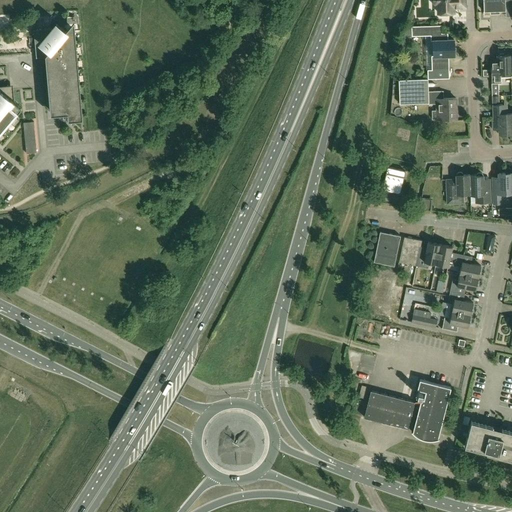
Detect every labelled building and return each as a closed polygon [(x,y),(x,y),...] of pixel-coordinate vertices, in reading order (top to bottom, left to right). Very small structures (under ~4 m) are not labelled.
[(465,7),(464,0),(432,0),(432,2),(435,5),(438,5),(438,13),(440,13),(441,15),(446,14),(447,13),(453,13),(453,8),(465,7)] [(505,8),(504,0),(482,0),(483,12),(505,11),(505,8)] [(52,28),(33,30),(34,35),(34,42),(35,53),(36,57),(45,56),(50,114),(67,113),(68,120),(82,118),(75,30),(65,31),(55,23),(52,28)] [(447,33),(441,33),(441,25),(411,26),(411,36),(430,35),(431,41),(432,41),(433,56),(431,56),(431,70),(427,70),(427,79),(449,78),(448,56),(454,56),(453,39),(448,40),(447,33)] [(511,73),(510,56),(510,55),(505,55),(503,53),(500,54),(498,55),(497,55),(497,68),(496,69),(491,70),(491,71),(483,71),(483,76),(491,76),(491,77),(491,83),(501,83),(501,77),(511,77),(510,74),(510,73),(511,73)] [(428,103),(427,79),(398,80),(399,104),(428,103)] [(0,132),(21,107),(0,89),(0,132)] [(456,118),(455,98),(436,99),(437,111),(431,111),(432,119),(444,119),(445,121),(453,120),(453,118),(456,118)] [(511,113),(506,114),(502,110),(502,105),(492,105),(492,117),(492,119),(491,119),(492,129),(499,129),(499,134),(499,135),(500,136),(501,136),(503,137),(504,136),(505,136),(506,135),(506,133),(511,133),(511,113)] [(36,152),(34,134),(34,132),(34,130),(34,127),(34,125),(33,122),(30,122),(28,122),(25,122),(23,123),(23,125),(26,150),(26,152),(26,153),(28,153),(29,153),(36,152)] [(405,171),(388,167),(383,189),(400,193),(405,171)] [(440,184),(442,168),(430,167),(428,183),(440,184)] [(469,176),(470,176),(470,174),(463,175),(463,173),(462,172),(461,172),(459,172),(458,172),(457,173),(456,174),(456,175),(456,179),(446,179),(447,203),(463,203),(463,194),(470,193),(469,176)] [(490,202),(489,179),(483,179),(483,175),(482,174),(482,173),(481,173),(480,172),(479,172),(478,173),(477,173),(476,174),(476,175),(470,176),(469,176),(470,193),(470,195),(475,194),(475,202),(490,202)] [(511,190),(511,173),(498,173),(498,177),(492,178),(493,204),(500,203),(500,193),(511,192),(511,190)] [(429,215),(431,202),(422,201),(420,213),(429,215)] [(400,236),(379,232),(373,262),(394,266),(400,236)] [(404,237),(399,262),(416,266),(420,246),(421,240),(404,237)] [(420,246),(416,266),(428,268),(429,262),(436,264),(440,244),(428,241),(426,248),(420,246)] [(440,244),(436,264),(448,266),(448,264),(454,266),(457,254),(451,252),(452,246),(440,244)] [(457,254),(454,266),(460,267),(459,274),(478,278),(480,265),(470,263),(472,257),(457,254)] [(452,279),(450,291),(464,294),(465,288),(475,290),(478,278),(459,274),(458,281),(452,279)] [(444,316),(442,328),(456,331),(458,325),(468,327),(473,302),(463,300),(464,294),(450,291),(447,303),(453,304),(450,318),(444,316)] [(438,312),(414,307),(411,322),(435,327),(438,312)] [(419,405),(414,403),(408,427),(413,428),(412,431),(411,431),(413,433),(415,435),(417,437),(420,438),(422,439),(426,440),(429,440),(432,440),(436,439),(439,438),(438,438),(451,388),(419,380),(417,389),(423,391),(422,392),(418,391),(417,396),(421,397),(419,405)] [(25,400),(28,394),(17,388),(14,395),(25,400)] [(408,428),(408,427),(414,403),(415,402),(370,390),(363,417),(383,422),(408,428)] [(511,432),(471,421),(466,438),(464,447),(511,458),(511,432)]
